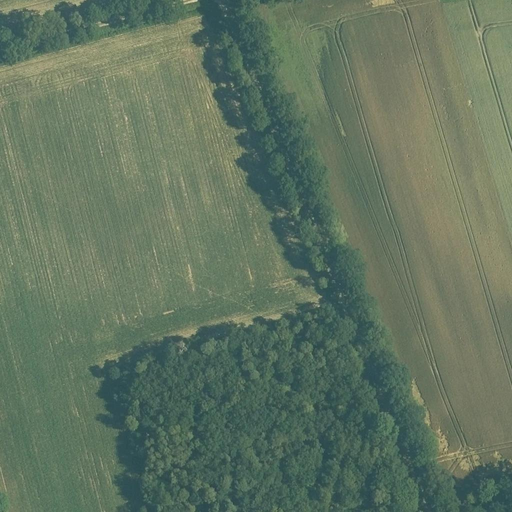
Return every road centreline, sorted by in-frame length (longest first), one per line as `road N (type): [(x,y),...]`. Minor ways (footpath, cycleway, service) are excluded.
road 1 (unclassified): [(223,0),(426,511)]
road 2 (track): [(185,0),(0,50)]
